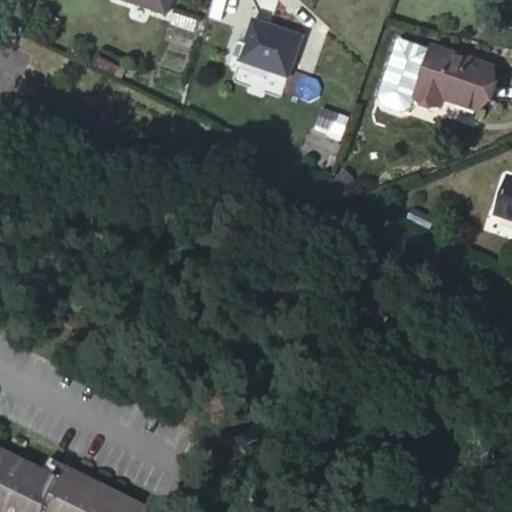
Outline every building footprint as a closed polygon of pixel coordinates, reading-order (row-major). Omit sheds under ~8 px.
[(4,0),(0,15),(0,18),(22,26),(29,0),(4,0)] [(169,0),(117,0),(164,16),(169,0)] [(300,39),(252,22),(237,62),(286,79),(300,39)] [(423,51),(391,41),(376,88),(376,97),(378,104),(386,109),(396,110),(403,106),(409,99),(435,106),(438,99),(473,110),(485,70),(445,58),(446,54),(424,47),(423,51)] [(511,181),(502,179),(490,216),(511,223),(511,181)] [(147,511),(65,469),(59,481),(0,451),(0,511),(147,511)]
